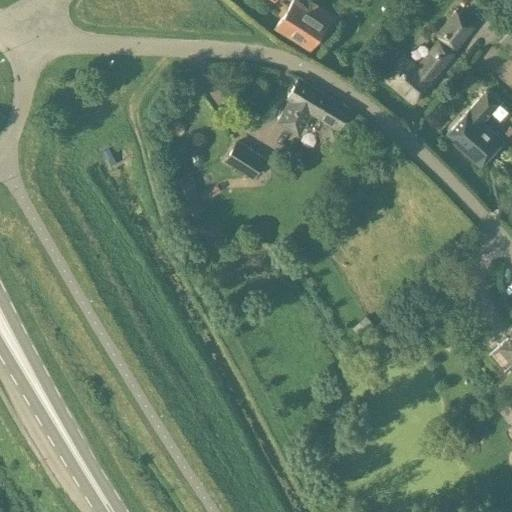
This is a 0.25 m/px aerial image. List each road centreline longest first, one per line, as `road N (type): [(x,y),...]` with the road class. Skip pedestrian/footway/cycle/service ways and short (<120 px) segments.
road 1 (unclassified): [(511,258),(442,173),(336,84),(255,52),(33,42)]
road 2 (secondary): [(115,511),(0,318)]
road 3 (unclassified): [(0,165),(33,42)]
